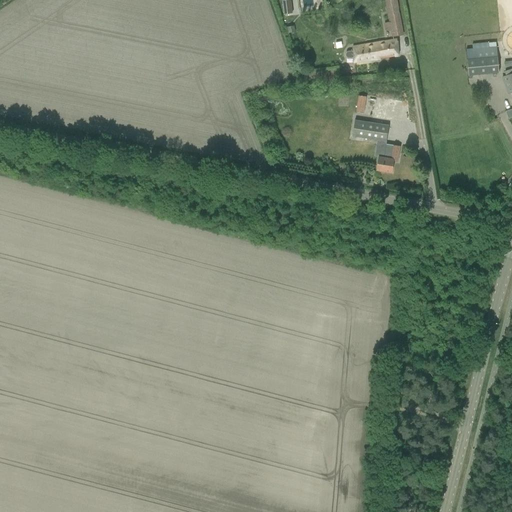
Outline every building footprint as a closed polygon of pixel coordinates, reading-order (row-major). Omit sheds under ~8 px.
[(287,0),(283,0),(283,1),(284,14),(288,14),(292,14),(290,0),(287,0)] [(395,0),(385,0),(390,22),(391,30),(392,37),(402,35),(395,0)] [(345,55),(345,56),(346,56),(346,57),(347,58),(348,58),(353,58),(353,63),(354,63),(398,56),(397,46),(396,39),(353,47),(351,47),(352,51),(348,52),(347,52),(346,52),(346,53),(345,54),(345,55)] [(467,57),(467,60),(468,73),(499,70),(497,54),(467,57)] [(355,112),(363,113),(366,97),(358,96),(355,112)] [(354,120),(351,136),(385,142),(388,126),(354,120)] [(376,170),(391,173),(393,161),(397,162),(400,146),(386,144),(383,158),(378,157),(376,170)]
